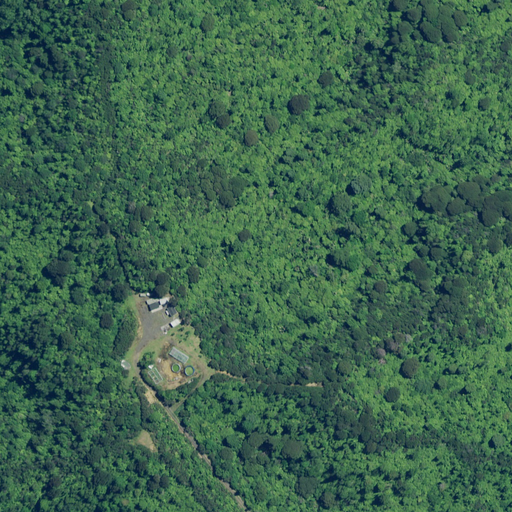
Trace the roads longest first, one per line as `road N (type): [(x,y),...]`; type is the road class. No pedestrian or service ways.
road 1 (unclassified): [(175,415),(138,375),(140,345),(150,335),(165,336),(197,357),(206,379)]
road 2 (unclassified): [(248,511),(175,415)]
